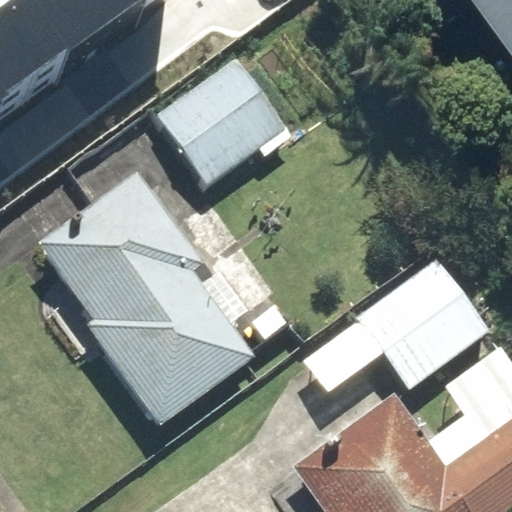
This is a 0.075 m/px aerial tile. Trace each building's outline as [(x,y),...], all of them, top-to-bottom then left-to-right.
[(0,0),(0,116),(159,0),(0,0)] [(193,0),(119,55),(150,97),(227,41),(196,0),(193,0)] [(511,0),(448,0),(511,88),(511,0)] [(152,128),(203,196),(254,159),(260,167),(277,154),(272,147),(280,140),(229,71),(152,128)] [(79,340),(153,441),(248,373),(194,298),(205,290),(130,187),(32,259),(86,334),(79,340)] [(352,333),(297,373),(322,407),(377,367),(403,403),(485,344),(432,271),(350,330),(352,333)] [(511,511),(511,426),(441,479),(388,407),(286,481),(308,511),(511,511)]
